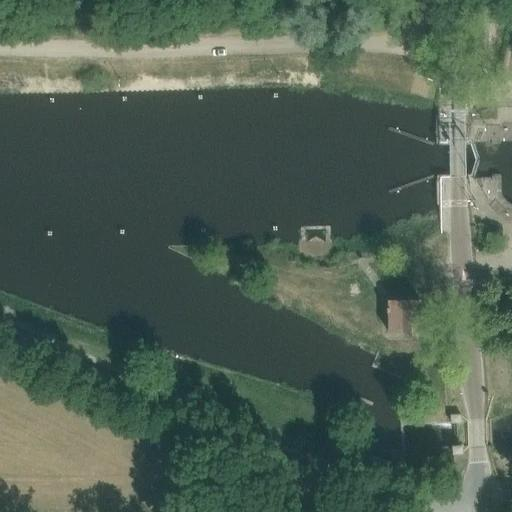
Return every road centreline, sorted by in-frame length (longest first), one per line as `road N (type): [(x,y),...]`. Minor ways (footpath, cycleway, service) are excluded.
road 1 (unclassified): [(480,505),(411,503),(323,485),(0,327)]
road 2 (track): [(0,36),(367,42),(414,52),(453,74)]
road 3 (tertiary): [(480,505),(455,93)]
